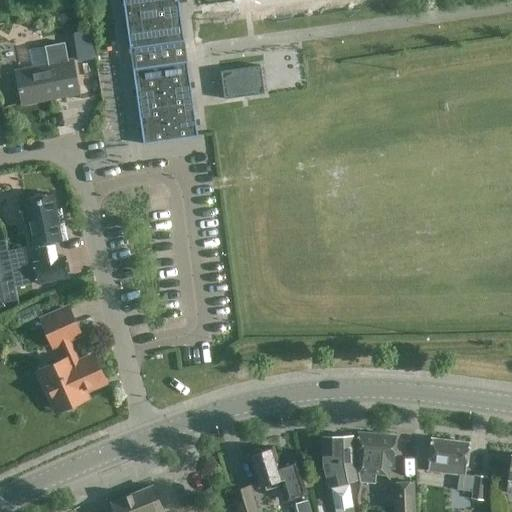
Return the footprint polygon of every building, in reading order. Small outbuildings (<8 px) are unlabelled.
[(124,0),(131,47),(185,40),(179,0),(124,0)] [(77,60),(95,57),(91,29),(73,32),(77,60)] [(68,61),(64,42),(44,46),(48,65),(15,71),(21,104),(79,92),(73,60),(68,61)] [(197,136),(187,61),(132,68),(143,144),(197,136)] [(264,66),(224,72),(228,100),(268,94),(264,66)] [(53,194),(43,196),(40,194),(33,195),(31,198),(21,200),(23,210),(21,214),(23,222),(26,224),(31,246),(36,245),(40,261),(33,262),(38,284),(69,277),(64,256),(57,257),(54,241),(67,239),(63,220),(59,221),(53,194)] [(27,263),(10,267),(14,286),(31,282),(27,263)] [(48,365),(39,369),(38,374),(41,382),(46,384),(57,409),(62,407),(71,410),(74,401),(84,397),(82,391),(104,382),(92,356),(78,362),(68,339),(79,334),(67,308),(42,320),(53,345),(59,342),(67,360),(52,367),(48,365)] [(393,469),(396,436),(358,432),(356,460),(359,479),(375,481),(375,473),(386,474),(386,468),(393,469)] [(331,486),(334,508),(344,506),(339,484),(343,483),(336,456),(337,448),(329,449),(329,436),(322,437),(323,466),(329,487),(331,486)] [(352,462),(352,436),(329,436),(329,449),(337,448),(336,456),(343,483),(339,484),(344,506),(344,511),(353,511),(352,506),(348,482),(356,480),(352,462)] [(431,438),(428,469),(465,474),(469,443),(431,438)] [(295,460),(279,465),(273,447),(261,451),(258,449),(253,451),(252,454),(248,455),(259,487),(280,480),(287,500),(306,494),(295,460)] [(471,499),(484,500),(487,478),(458,474),(456,489),(472,491),(471,499)] [(393,483),(394,511),(414,511),(413,481),(393,483)] [(165,511),(165,510),(162,511),(152,486),(111,502),(114,511),(165,511)] [(257,511),(250,486),(230,492),(235,511),(257,511)] [(297,511),(310,511),(307,499),(295,503),(297,511)]
